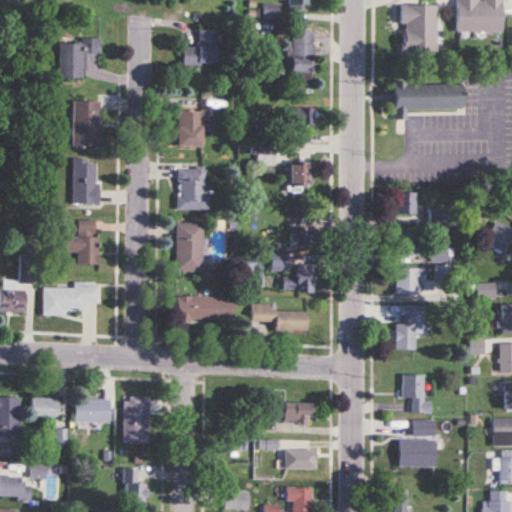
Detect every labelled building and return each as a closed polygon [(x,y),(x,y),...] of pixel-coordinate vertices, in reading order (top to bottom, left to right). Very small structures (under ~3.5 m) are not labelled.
[(310,0),(288,0),(288,8),(310,8),(310,0)] [(455,0),(455,31),(502,31),(502,0),(455,0)] [(278,22),(278,4),(263,4),(263,22),(278,22)] [(436,5),(401,5),(400,52),(436,53),(436,5)] [(183,48),(183,66),(217,66),(217,30),(198,30),(198,48),(183,48)] [(288,70),(293,70),(293,85),(311,85),(312,31),(289,30),(288,70)] [(59,77),(98,77),(98,40),(59,40),(59,77)] [(393,83),(393,119),(406,119),(406,110),(462,110),(461,83),(393,83)] [(100,147),(100,102),(73,102),(73,147),(100,147)] [(315,108),(290,108),(290,125),(315,125),(315,108)] [(177,146),(206,146),(206,111),(177,111),(177,146)] [(288,185),(310,185),(310,162),(288,162),(288,185)] [(177,210),(206,210),(206,168),(177,168),(177,210)] [(415,192),(396,192),(396,214),(415,214),(415,192)] [(430,221),(444,221),(445,211),(430,211),(430,221)] [(98,265),(98,220),(77,220),(77,237),(65,237),(65,253),(77,253),(77,265),(98,265)] [(175,223),(175,271),(202,271),(202,223),(175,223)] [(510,224),(490,224),(490,250),(510,250),(510,224)] [(290,227),(290,248),(314,248),(314,227),(290,227)] [(419,254),(419,231),(396,231),(396,254),(419,254)] [(448,246),(430,246),(430,262),(448,262),(448,246)] [(288,253),(271,253),(271,270),(288,270),(288,253)] [(34,255),(19,255),(19,283),(34,283),(34,255)] [(313,265),(294,265),(294,276),(282,276),(282,291),(313,291),(313,265)] [(447,280),(447,266),(434,266),(434,280),(447,280)] [(425,268),(395,268),(395,294),(419,294),(419,283),(425,283),(425,268)] [(42,287),(42,314),(85,315),(85,304),(99,305),(99,283),(73,283),(73,288),(42,287)] [(477,283),(477,298),(494,298),(494,283),(477,283)] [(24,289),(0,288),(0,312),(24,313),(24,289)] [(233,297),(176,297),(176,320),(233,320),(233,297)] [(274,331),(307,331),(307,311),(270,311),(270,304),(251,304),(251,322),(274,322),(274,331)] [(511,304),(501,305),(501,334),(511,334),(511,304)] [(423,327),(423,305),(402,305),(403,323),(395,324),(395,350),(415,350),(414,327),(423,327)] [(483,354),(483,340),(469,340),(469,354),(483,354)] [(511,344),(499,344),(499,373),(511,373),(511,344)] [(411,413),(431,413),(431,402),(422,402),(422,375),(401,375),(401,399),(411,399),(411,413)] [(511,410),(511,381),(503,382),(503,410),(511,410)] [(0,436),(19,436),(19,398),(0,397),(0,436)] [(123,443),(149,443),(149,398),(123,398),(123,443)] [(31,420),(58,420),(58,399),(31,399),(31,420)] [(75,423),(109,423),(109,400),(75,400),(75,423)] [(279,425),(312,425),(312,403),(279,403),(279,425)] [(511,418),(492,418),(493,445),(511,445),(511,418)] [(260,421),(249,421),(250,433),(261,433),(260,421)] [(433,421),(412,421),(412,435),(433,435),(433,421)] [(276,440),(261,440),(261,449),(276,449),(276,440)] [(397,440),(397,466),(434,466),(434,440),(397,440)] [(283,470),(315,470),(315,450),(283,450),(283,470)] [(511,453),(499,454),(499,484),(511,483),(511,453)] [(44,466),(30,466),(30,478),(44,478),(44,466)] [(145,483),(137,483),(137,469),(123,469),(123,505),(145,505),(145,483)] [(0,497),(30,498),(30,486),(21,486),(21,476),(0,476),(0,497)] [(225,488),(225,508),(241,508),(241,488),(225,488)] [(310,511),(310,488),(285,488),(285,502),(292,502),(291,511),(310,511)] [(393,511),(406,511),(406,490),(394,490),(393,511)] [(480,508),(480,511),(509,511),(509,491),(489,491),(489,508),(480,508)]
